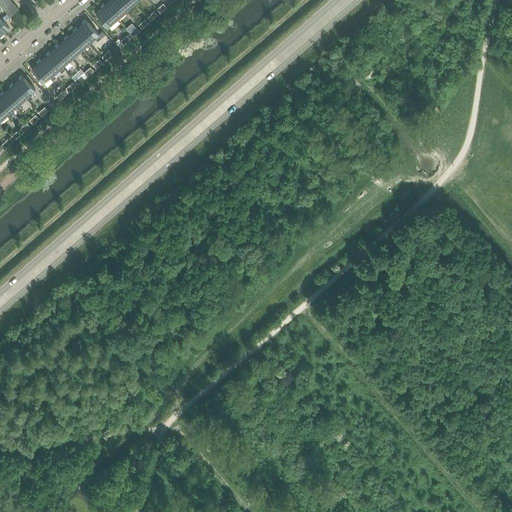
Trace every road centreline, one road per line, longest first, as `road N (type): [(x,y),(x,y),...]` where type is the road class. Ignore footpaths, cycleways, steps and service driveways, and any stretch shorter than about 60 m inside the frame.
road 1 (secondary): [(0,313),(358,0)]
road 2 (secondary): [(338,0),(0,295)]
